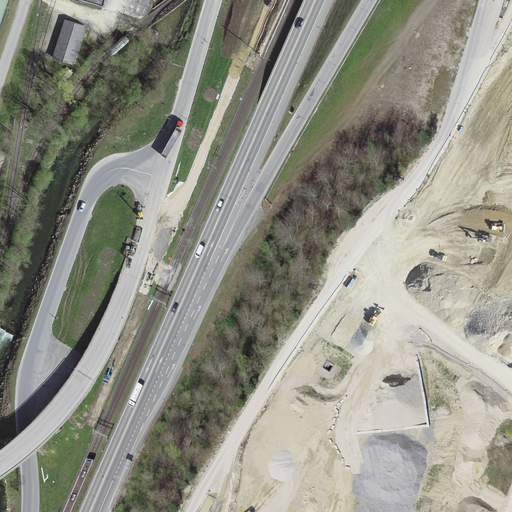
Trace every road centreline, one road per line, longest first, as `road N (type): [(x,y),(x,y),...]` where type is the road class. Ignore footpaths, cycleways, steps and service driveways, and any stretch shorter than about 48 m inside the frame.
road 1 (secondary): [(213,0),(124,300),(62,408),(0,466)]
road 2 (unknown): [(164,177),(117,170),(91,199),(23,394),(25,511)]
road 3 (primary): [(192,278),(225,243),(369,0)]
road 4 (primary): [(90,511),(192,278)]
road 5 (unknown): [(350,250),(511,381)]
road 6 (motorway): [(244,162),(314,0)]
road 7 (primary): [(192,278),(244,162)]
